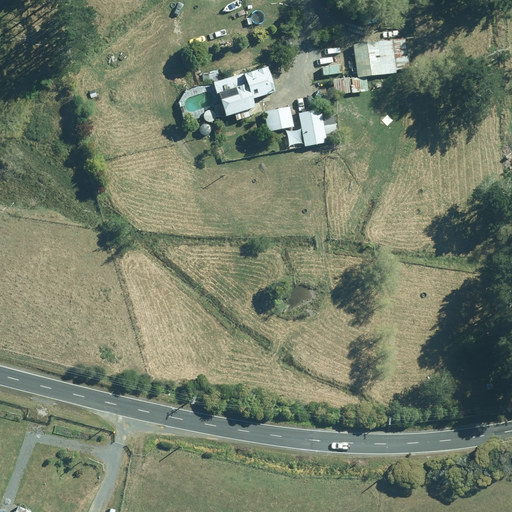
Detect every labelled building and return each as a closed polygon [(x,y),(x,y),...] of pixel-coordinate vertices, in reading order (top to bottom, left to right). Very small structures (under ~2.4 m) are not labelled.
[(377,25),(356,22),(354,32),(375,35),(377,25)] [(356,78),(332,81),(334,96),(368,92),(366,79),(397,74),(396,72),(406,71),(400,27),(380,30),(382,43),(351,47),(356,78)] [(328,63),(314,64),(315,77),(330,76),(328,63)] [(265,70),(210,85),(219,119),(231,116),(233,124),(248,120),(246,112),(253,110),(251,101),(271,95),(265,70)] [(288,106),(260,112),(265,134),(293,128),(288,106)] [(319,109),(297,114),(304,148),(325,144),(324,139),(337,136),(333,115),(321,118),(319,109)]
